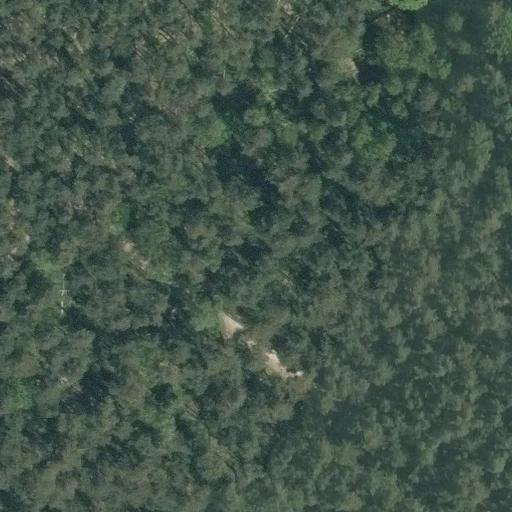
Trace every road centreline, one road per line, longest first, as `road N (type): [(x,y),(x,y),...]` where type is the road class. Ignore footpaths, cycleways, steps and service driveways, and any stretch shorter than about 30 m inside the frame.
road 1 (track): [(0,266),(68,205),(470,511)]
road 2 (track): [(68,205),(102,154),(137,126),(188,104),(511,28)]
